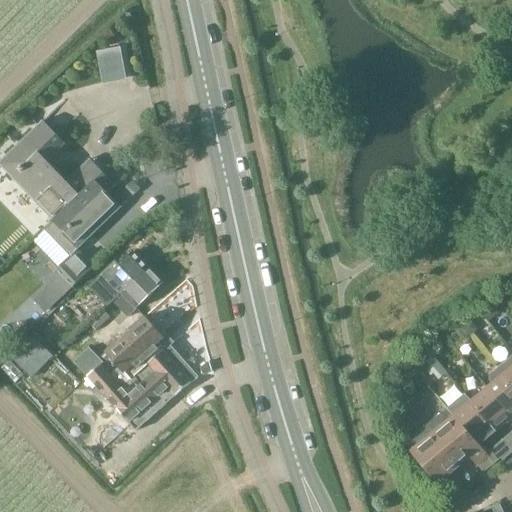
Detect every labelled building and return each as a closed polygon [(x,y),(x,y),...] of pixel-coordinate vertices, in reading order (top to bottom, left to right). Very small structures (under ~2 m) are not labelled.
[(43,121),(0,162),(0,165),(35,203),(62,177),(47,161),(65,144),(43,121)] [(62,177),(35,203),(53,222),(103,174),(89,159),(82,166),(67,181),(62,177)] [(44,230),(31,242),(57,269),(56,269),(73,287),(94,267),(77,249),(140,189),(132,181),(129,184),(122,177),(107,192),(103,189),(111,182),(103,174),(53,222),(44,230)] [(149,267),(133,252),(98,286),(110,298),(105,303),(108,306),(113,301),(149,267)] [(149,267),(113,301),(129,317),(164,283),(149,267)] [(90,347),(76,361),(101,390),(100,390),(136,431),(198,376),(169,345),(165,341),(166,341),(145,317),(100,357),(90,347)] [(90,338),(84,331),(70,345),(77,351),(90,338)] [(32,335),(10,357),(31,378),(53,356),(32,335)] [(511,355),(498,367),(511,384),(511,355)] [(492,385),(488,389),(511,418),(511,417),(511,384),(498,367),(489,374),(489,380),(492,385)] [(511,418),(488,389),(471,402),(471,403),(495,432),(511,418)] [(478,445),(479,445),(495,432),(471,403),(471,402),(465,394),(447,409),(454,417),(454,416),(478,445)] [(454,417),(433,434),(459,465),(469,457),(476,465),(476,464),(483,473),(494,464),(485,454),(486,454),(479,445),(478,445),(454,416),(454,417)] [(459,465),(433,434),(411,452),(444,491),(451,499),(461,491),(454,482),(455,482),(448,474),(459,465)] [(485,454),(494,464),(501,458),(492,448),(486,454),(485,454)]
